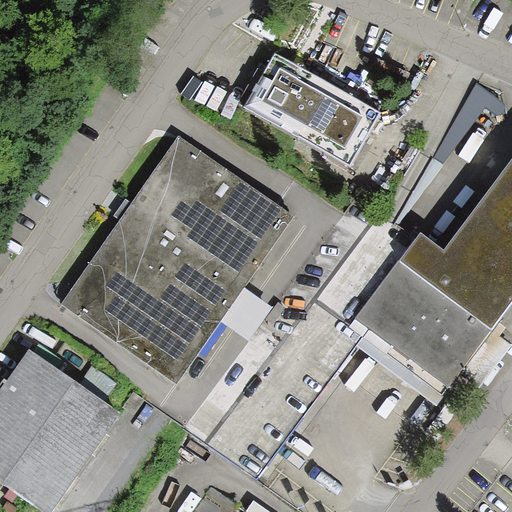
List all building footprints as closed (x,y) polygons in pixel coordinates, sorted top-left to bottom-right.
[(273,51),(241,106),(346,166),(378,110),(273,51)] [(477,83),(433,158),(443,165),(485,108),(497,116),(504,112),(505,104),(477,83)] [(289,210),(175,135),(62,306),(176,380),(289,210)] [(255,479),(359,345),(439,403),(493,322),(511,297),(511,160),(441,257),(382,214),(209,442),(255,479)] [(252,339),(274,304),(246,286),(224,321),(252,339)] [(54,511),(120,413),(24,350),(0,385),(0,483),(44,511),(54,511)] [(230,511),(234,506),(206,487),(190,511),(230,511)]
